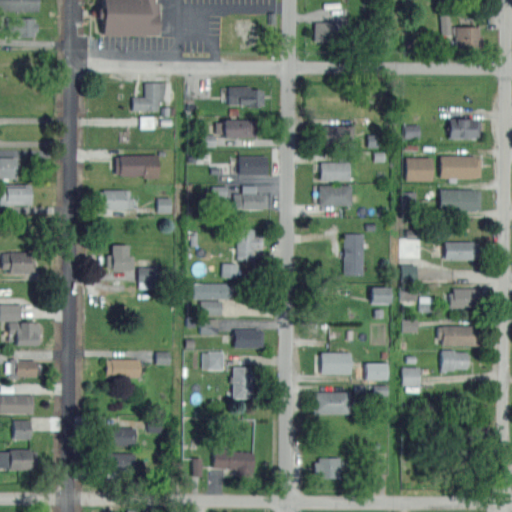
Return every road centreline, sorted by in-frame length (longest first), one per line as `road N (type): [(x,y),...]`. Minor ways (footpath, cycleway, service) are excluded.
road 1 (residential): [(291,0),(285,511)]
road 2 (residential): [(74,0),(69,511)]
road 3 (residential): [(507,0),(502,511)]
road 4 (residential): [(511,500),(0,497)]
road 5 (residential): [(511,68),(74,63)]
